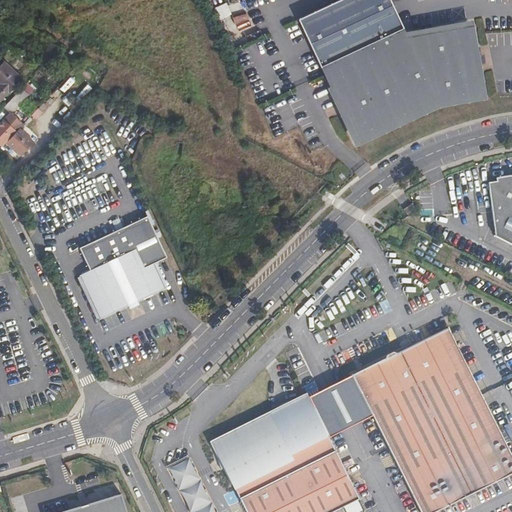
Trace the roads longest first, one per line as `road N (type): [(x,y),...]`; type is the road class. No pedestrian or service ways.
road 1 (unclassified): [(511,132),(433,153),(368,189),(216,349),(109,420)]
road 2 (unclassified): [(109,420),(0,195)]
road 3 (unknown): [(301,0),(281,14),(287,48),(262,60),(272,92)]
